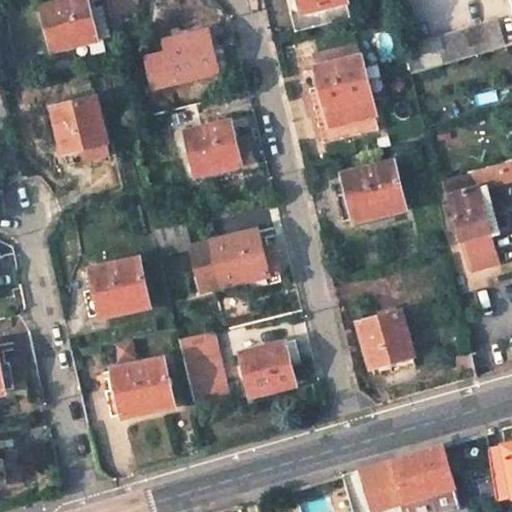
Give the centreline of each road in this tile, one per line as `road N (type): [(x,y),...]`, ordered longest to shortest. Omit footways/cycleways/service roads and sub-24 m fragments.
road 1 (residential): [(353,444),(244,0)]
road 2 (residential): [(84,511),(21,210)]
road 3 (tertiary): [(353,444),(118,511)]
road 4 (tertiary): [(511,399),(353,444)]
